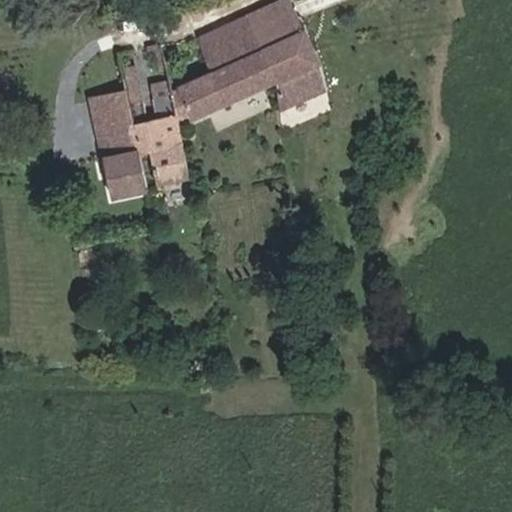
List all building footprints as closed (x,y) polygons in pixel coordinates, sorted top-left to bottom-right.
[(293,1),(252,19),(280,82),(280,83),(283,105),(324,91),(321,61),(293,1)] [(179,124),(180,128),(280,83),(280,82),(252,19),(202,42),(214,75),(174,93),(179,124)] [(121,53),(128,90),(140,158),(154,155),(164,154),(160,128),(179,124),(174,93),(166,46),(121,53)] [(145,188),(128,90),(62,105),(76,166),(68,168),(79,215),(115,208),(113,197),(145,188)] [(332,144),(324,91),(283,105),(284,115),(288,151),(297,149),(322,147),(332,144)] [(258,153),(288,151),(284,115),(257,117),(258,153)] [(180,128),(179,124),(160,128),(164,154),(154,155),(161,183),(188,176),(180,128)] [(332,144),(322,147),(323,158),(334,157),(332,144)] [(297,149),(288,151),(289,162),(290,163),(298,163),(297,149)] [(268,194),(214,203),(226,275),(279,267),(268,194)]
